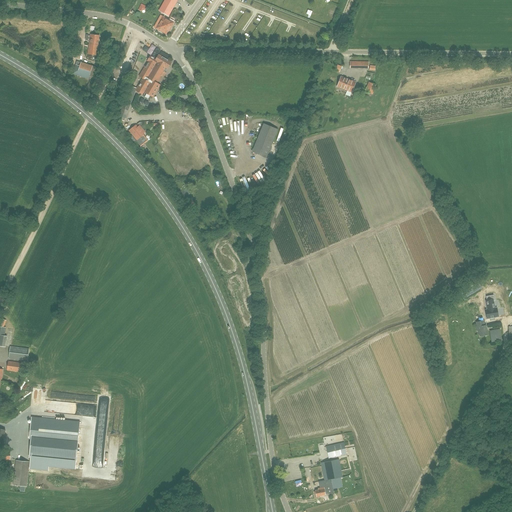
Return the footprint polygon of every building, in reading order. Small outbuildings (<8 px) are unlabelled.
[(177,0),(165,0),(159,11),(168,16),(177,0)] [(163,16),(159,23),(157,23),(156,25),(157,27),(156,29),(167,35),(174,23),(163,16)] [(98,56),(99,45),(98,44),(99,36),(90,35),(88,54),(98,56)] [(108,58),(112,48),(104,46),(101,55),(108,58)] [(158,55),(156,59),(150,55),(147,61),(148,61),(139,76),(142,78),(135,90),(143,95),(144,92),(153,97),(160,85),(157,83),(164,72),(165,72),(167,68),(168,69),(171,63),(158,55)] [(102,69),(81,62),(80,66),(75,65),(72,74),(88,79),(89,78),(98,80),(102,69)] [(355,83),(348,80),(341,77),(337,88),(351,94),(355,83)] [(373,95),(376,85),(368,82),(365,92),(373,95)] [(224,116),(226,130),(232,128),(230,117),(226,118),(226,116),(224,116)] [(266,158),(277,130),(264,124),(252,152),(266,158)] [(142,135),(144,133),(139,126),(136,128),(135,126),(128,131),(136,141),(142,136),(142,135)] [(487,310),(485,310),(487,318),(498,316),(497,308),(495,308),(493,301),(494,301),(493,295),(486,296),(487,300),(486,301),(487,310)] [(479,321),(477,322),(480,337),(489,335),(484,308),(477,309),(479,321)] [(28,361),(29,349),(10,346),(9,359),(28,361)] [(22,372),(23,363),(8,361),(7,370),(22,372)] [(92,417),(102,417),(101,409),(91,410),(92,417)] [(31,439),(30,457),(31,457),(30,468),(48,470),(49,466),(75,469),(76,462),(78,438),(79,422),(40,418),(40,419),(32,418),(31,432),(30,432),(30,439),(31,439)] [(329,459),(347,455),(344,443),(326,447),(329,459)] [(10,460),(11,451),(1,451),(1,460),(10,460)] [(315,491),(314,492),(315,498),(321,497),(320,496),(325,495),(325,496),(334,494),(333,490),(333,489),(331,479),(337,478),(335,464),(339,464),(339,459),(321,463),(325,481),(319,482),(320,488),(318,489),(318,490),(315,490),(315,491)] [(27,486),(29,462),(16,461),(13,485),(27,486)]
